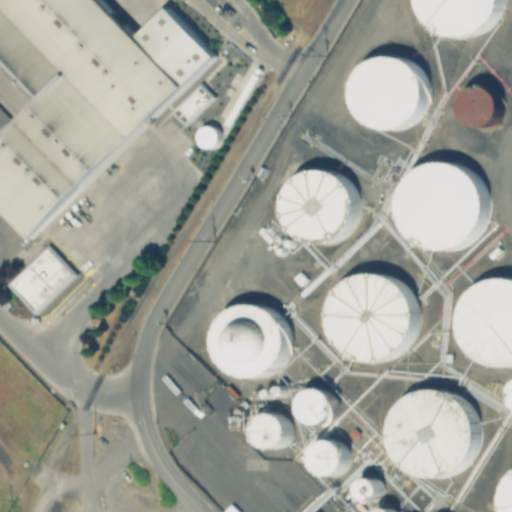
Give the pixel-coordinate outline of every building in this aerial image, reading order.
[(0,0),(105,0),(113,8),(123,18),(138,34),(155,17),(163,9),(167,5),(216,55),(30,237),(0,206),(0,0)] [(466,33),(482,28),(494,17),(502,2),(502,0),(419,0),(424,12),(435,25),(449,32),(466,33)] [(365,115),(378,122),(391,124),(405,121),(416,112),(423,100),(425,86),(421,73),(412,62),(400,55),(387,53),(373,57),(362,65),(355,77),(353,91),(357,104),(365,115)] [(170,109),(201,80),(215,96),(185,124),(170,109)] [(491,121),(498,117),(502,110),(503,102),(501,94),(496,88),(490,84),(482,82),(474,84),(468,89),(463,96),(462,104),(464,112),(469,118),(476,122),(484,123),(491,121)] [(212,122),(196,132),(206,149),(222,140),(212,122)] [(420,239),(436,246),(453,245),(468,239),(480,226),(486,211),(486,194),(479,178),(467,166),(451,160),(434,160),(419,167),(407,179),(401,195),(401,212),(408,228),(420,239)] [(317,240),(332,238),(344,231),(353,220),(356,206),(354,192),(347,180),(336,171),(322,167),(308,169),(296,176),(287,187),(284,201),(286,215),(293,227),(304,236),(317,240)] [(77,273),(34,314),(5,283),(26,263),(48,242),(77,273)] [(387,356),(402,347),(413,334),(417,317),(415,300),(406,285),(393,275),(376,271),(359,273),(344,281),(334,295),(329,312),(332,329),(340,343),(354,354),(371,358),(387,356)] [(511,278),(507,277),(490,279),(475,288),(465,302),(461,319),(463,337),(472,351),(487,362),(503,366),(511,364),(511,278)] [(260,374),(273,368),(283,358),(288,344),(288,330),(282,317),(272,307),(258,302),(244,302),(231,308),(221,318),(216,331),(216,346),(221,359),(232,369),(245,374),(260,374)] [(335,388),(302,388),(302,421),(335,421),(335,388)] [(446,473),(461,465),(472,452),(476,435),(475,419),(467,404),(454,393),(437,388),(420,390),(406,398),(395,411),(390,427),(392,444),(400,459),(413,470),(429,475),(446,473)] [(251,434),(279,450),(294,425),(266,409),(251,434)] [(324,473),(347,471),(344,438),(312,441),(314,467),(324,467),(324,473)] [(511,511),(511,475),(497,511),(511,511)] [(378,497),(380,478),(359,476),(357,496),(378,497)]
